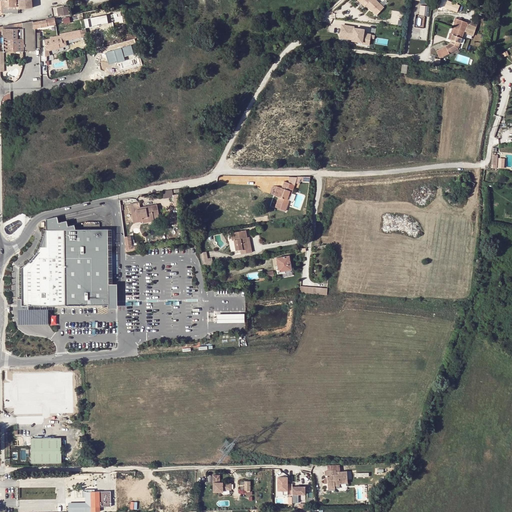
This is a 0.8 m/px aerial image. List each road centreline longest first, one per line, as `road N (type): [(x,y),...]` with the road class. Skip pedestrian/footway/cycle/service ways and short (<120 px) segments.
road 1 (unknown): [(0,469),(307,468)]
road 2 (unknown): [(299,38),(417,56),(429,50),(436,14),(455,14)]
